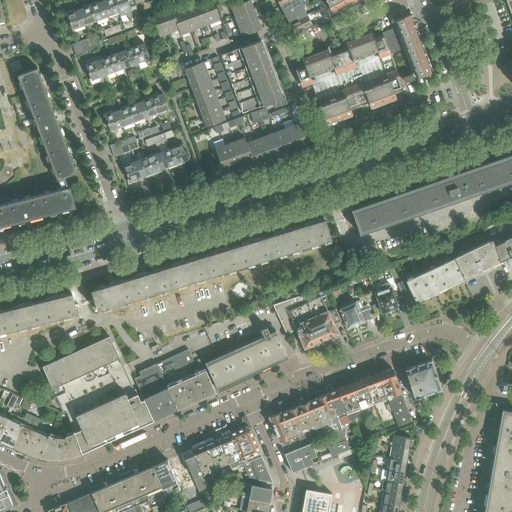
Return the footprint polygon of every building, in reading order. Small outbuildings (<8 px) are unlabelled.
[(119,12),(114,0),(104,0),(101,1),(107,16),(119,12)] [(130,8),(127,0),(114,0),(119,12),(130,8)] [(253,9),(251,4),(249,0),(247,0),(231,6),(235,16),(253,9)] [(303,6),(299,0),(291,0),(280,6),(285,15),(303,6)] [(325,0),(332,14),(342,9),(343,8),(351,4),(359,0),(325,0)] [(107,16),(101,1),(98,3),(97,1),(89,3),(96,21),(107,16)] [(220,20),(213,3),(213,1),(203,5),(210,23),(220,20)] [(96,21),(89,3),(81,6),(82,9),(78,10),(84,25),(96,21)] [(210,23),(203,5),(193,8),(200,27),(210,23)] [(289,24),(307,15),(303,6),(285,15),(289,24)] [(332,21),(324,6),(320,9),(326,20),(320,23),(321,26),(332,21)] [(200,27),(193,8),(183,12),(190,31),(200,27)] [(84,25),(78,10),(75,11),(74,9),(64,13),(66,16),(67,16),(72,29),(84,25)] [(257,19),(255,15),(253,9),(235,16),(238,26),(257,19)] [(179,29),(175,17),(175,15),(173,11),(173,10),(162,14),(169,33),(179,29)] [(190,31),(183,12),(178,14),(175,15),(175,17),(179,29),(180,34),(190,31)] [(169,33),(162,14),(152,18),(153,19),(159,36),(169,33)] [(411,14),(395,20),(396,22),(399,30),(403,40),(407,49),(410,59),(414,69),(415,72),(403,77),(405,83),(417,78),(433,72),(430,63),(426,53),(422,44),(419,34),(415,24),(411,14)] [(312,24),(307,15),(289,24),(294,34),(312,24)] [(261,29),(258,23),(257,19),(238,26),(242,36),(257,30),(261,29)] [(132,26),(130,21),(123,23),(125,29),(132,26)] [(121,31),(118,25),(111,28),(113,34),(121,31)] [(113,34),(111,28),(104,31),(106,36),(113,34)] [(136,35),(134,29),(126,32),(128,38),(136,35)] [(400,50),(392,29),(382,33),(383,36),(374,39),(372,33),(345,43),(348,49),(339,53),(346,70),(354,67),(352,61),(378,51),(381,57),(390,54),(400,50)] [(124,39),(122,34),(115,36),(117,42),(124,39)] [(98,41),(96,35),(89,38),(91,44),(98,41)] [(117,42),(115,36),(107,39),(109,45),(117,42)] [(74,50),(91,44),(89,38),(72,44),(74,50)] [(287,102),(285,97),(282,98),(260,40),(238,48),(249,79),(260,107),(272,102),(274,107),(287,102)] [(100,46),(98,41),(91,44),(93,49),(100,46)] [(149,58),(144,43),(132,47),(138,65),(146,62),(145,59),(149,58)] [(76,56),(93,49),(91,44),(74,50),(76,56)] [(138,65),(132,47),(120,52),(126,67),(130,65),(131,67),(138,65)] [(260,107),(249,79),(238,48),(220,55),(242,113),(260,107)] [(346,70),(339,53),(330,56),(328,49),(302,59),(304,65),(295,69),(302,87),(311,83),(309,77),(334,67),(337,74),(346,70)] [(389,80),(387,73),(396,70),(390,54),(381,57),(378,51),(352,61),(354,67),(346,70),(337,74),(334,67),(309,77),(311,83),(316,96),(320,106),(345,96),(343,90),(352,86),(361,83),(363,90),(389,80)] [(126,67),(120,52),(109,56),(115,73),(123,70),(122,68),(126,67)] [(115,73),(109,56),(97,60),(103,75),(107,74),(108,76),(115,73)] [(103,75),(97,60),(86,65),(91,79),(89,79),(91,82),(100,79),(99,77),(103,75)] [(21,68),(19,61),(10,64),(13,71),(21,68)] [(207,71),(203,61),(185,68),(185,69),(188,78),(207,71)] [(51,104),(44,86),(37,67),(17,75),(29,107),(31,106),(33,111),(51,104)] [(396,98),(393,91),(403,87),(396,70),(387,73),(389,80),(363,90),(361,83),(352,86),(358,104),(367,100),(370,107),(396,98)] [(210,81),(207,71),(188,78),(192,88),(210,81)] [(214,90),(210,81),(192,88),(196,97),(214,90)] [(358,104),(352,86),(343,90),(345,96),(320,106),(326,124),(352,114),(349,107),(358,104)] [(218,100),(214,90),(196,97),(199,107),(218,100)] [(168,109),(163,93),(159,95),(158,93),(150,96),(156,113),(168,109)] [(156,113),(150,96),(142,99),(143,101),(139,102),(145,117),(156,113)] [(221,109),(218,100),(199,107),(203,117),(221,109)] [(145,117),(139,102),(136,104),(135,102),(127,105),(133,122),(145,117)] [(65,140),(58,122),(51,104),(33,111),(31,111),(43,143),(45,143),(46,147),(65,140)] [(133,122),(127,105),(119,107),(120,110),(116,111),(121,126),(133,122)] [(270,118),(268,114),(266,108),(256,111),(260,122),(270,118)] [(225,120),(221,109),(203,117),(205,122),(206,127),(225,120)] [(121,126),(116,111),(113,112),(112,110),(102,114),(104,117),(105,117),(110,130),(121,126)] [(260,122),(256,111),(250,114),(254,124),(260,122)] [(311,140),(304,121),(294,125),(301,144),(307,142),(311,140)] [(170,127),(168,122),(161,124),(163,130),(170,127)] [(230,128),(227,122),(218,126),(220,132),(230,128)] [(301,144),(294,125),(284,129),(292,147),(301,144)] [(159,132),(157,126),(149,129),(151,134),(159,132)] [(151,134),(149,129),(142,132),(144,137),(151,134)] [(292,147),(284,129),(275,132),(282,151),(292,147)] [(174,136),(172,130),(164,133),(166,139),(174,136)] [(282,151),(275,132),(265,136),(272,155),(282,151)] [(162,140),(160,135),(152,137),(155,143),(162,140)] [(137,142),(134,136),(126,139),(128,145),(137,142)] [(272,155),(265,136),(255,140),(262,158),(272,155)] [(155,143),(152,137),(145,140),(147,146),(155,143)] [(250,157),(246,143),(244,138),(234,142),(241,160),(250,157)] [(112,151),(128,145),(126,139),(110,145),(112,151)] [(77,172),(72,159),(65,140),(46,147),(45,148),(57,180),(58,179),(64,177),(77,172)] [(262,158),(255,140),(246,143),(250,157),(252,162),(262,158)] [(139,147),(137,142),(128,145),(130,150),(139,147)] [(241,160),(234,142),(225,145),(232,164),(241,160)] [(188,159),(182,144),(170,148),(176,166),(184,163),(183,160),(188,159)] [(114,157),(130,150),(128,145),(112,151),(114,157)] [(232,164),(225,145),(215,149),(222,167),(232,164)] [(176,166),(170,148),(158,153),(164,168),(168,166),(169,168),(176,166)] [(164,168),(158,153),(147,157),(153,174),(161,171),(160,169),(164,168)] [(390,223),(502,184),(511,181),(511,156),(352,212),(360,234),(390,223)] [(153,174),(147,157),(135,161),(141,176),(145,175),(146,177),(153,174)] [(141,176),(135,161),(123,166),(129,180),(127,180),(129,183),(138,180),(137,178),(141,176)] [(42,216),(75,207),(70,187),(68,187),(64,177),(58,179),(62,189),(37,195),(42,216)] [(42,216),(37,195),(5,203),(10,224),(42,216)] [(0,226),(10,224),(5,203),(0,204),(0,226)] [(331,239),(325,219),(298,227),(304,247),(331,239)] [(304,247),(298,227),(266,237),(272,257),(304,247)] [(272,257),(266,237),(234,247),(240,266),(272,257)] [(510,256),(505,239),(504,237),(501,238),(502,241),(494,245),(500,261),(510,256)] [(500,262),(500,261),(494,245),(492,239),(454,257),(464,279),(492,265),(493,267),(499,265),(500,265),(499,262),(500,262)] [(240,266),(234,247),(203,256),(209,276),(240,266)] [(209,276),(203,256),(166,268),(172,287),(209,276)] [(464,279),(454,257),(406,280),(415,302),(464,279)] [(172,287),(166,268),(128,279),(134,299),(172,287)] [(134,299),(128,279),(91,291),(94,302),(95,304),(93,305),(94,309),(96,308),(97,310),(134,299)] [(334,286),(330,293),(336,297),(340,290),(334,286)] [(399,303),(395,292),(392,293),(390,287),(374,293),(381,312),(383,312),(385,313),(388,312),(389,310),(390,309),(397,306),(396,304),(399,303)] [(76,313),(71,293),(38,302),(43,322),(76,313)] [(333,324),(340,320),(341,320),(335,308),(331,310),(324,294),(307,302),(303,294),(273,305),(286,334),(294,330),(297,329),(305,347),(337,333),(333,324)] [(369,314),(369,308),(361,311),(359,308),(363,307),(361,300),(350,305),(349,302),(344,304),(345,306),(339,309),(347,328),(370,318),(369,314)] [(43,322),(38,302),(6,310),(11,330),(43,322)] [(0,332),(11,330),(6,310),(0,311),(0,332)] [(269,361),(277,358),(278,362),(287,358),(288,358),(275,330),(275,331),(269,333),(266,327),(261,329),(263,336),(218,357),(205,363),(206,365),(217,390),(218,390),(217,387),(268,363),(270,366),(270,365),(269,361)] [(143,398),(140,392),(135,394),(109,336),(43,366),(63,411),(66,412),(74,433),(81,453),(153,420),(143,398)] [(194,361),(188,349),(139,372),(141,375),(142,375),(148,372),(153,370),(158,381),(164,378),(162,374),(162,373),(173,368),(176,366),(177,369),(182,367),(186,365),(190,363),(194,361)] [(441,389),(431,360),(412,367),(412,366),(405,369),(414,398),(423,395),(430,392),(430,393),(441,389)] [(412,421),(402,397),(392,368),(378,374),(387,399),(390,405),(391,410),(398,427),(412,421)] [(153,370),(148,372),(153,383),(158,381),(153,370)] [(215,392),(205,370),(182,380),(188,396),(190,395),(193,402),(201,398),(215,392)] [(142,375),(141,375),(134,378),(139,389),(153,383),(148,372),(142,375)] [(387,399),(378,374),(364,379),(374,404),(387,399)] [(374,404),(364,379),(351,384),(360,409),(374,404)] [(188,396),(182,380),(168,387),(177,409),(193,402),(190,395),(188,396)] [(360,409),(351,384),(338,389),(348,414),(350,420),(362,415),(360,409)] [(177,409),(168,387),(143,398),(153,420),(177,409)] [(348,414),(338,389),(327,393),(337,418),(338,418),(348,414)] [(337,418),(327,393),(326,393),(323,394),(323,395),(318,397),(317,396),(316,396),(316,397),(316,398),(322,411),(316,413),(326,437),(333,434),(336,444),(328,447),(332,456),(338,454),(350,449),(338,418),(337,418)] [(10,413),(18,397),(12,394),(7,406),(10,408),(9,412),(10,413)] [(322,411),(316,398),(311,400),(316,413),(322,411)] [(25,399),(21,408),(27,411),(31,402),(25,399)] [(326,437),(316,413),(311,400),(299,405),(314,442),(326,437)] [(314,442),(299,405),(281,412),(286,425),(292,423),(302,447),(312,443),(314,442)] [(508,511),(509,510),(511,510),(511,411),(502,409),(483,511),(508,511)] [(302,447),(292,423),(286,425),(281,412),(269,417),(278,438),(284,453),(302,447)] [(0,440),(0,441),(1,440),(12,445),(24,419),(23,419),(10,413),(8,419),(0,416),(0,440)] [(24,419),(12,445),(26,451),(27,451),(29,453),(37,455),(44,457),(51,457),(59,457),(60,457),(61,438),(54,438),(49,436),(48,438),(35,432),(34,431),(39,421),(40,419),(27,413),(26,413),(23,419),(24,419)] [(260,452),(250,428),(245,426),(231,433),(242,460),(260,452)] [(81,453),(74,433),(64,437),(64,439),(61,438),(60,457),(66,457),(74,455),(81,453)] [(243,464),(242,460),(231,433),(217,438),(228,463),(231,469),(243,464)] [(408,450),(410,438),(394,435),(392,447),(408,450)] [(228,463),(217,438),(205,443),(217,471),(223,468),(222,465),(228,463)] [(217,471),(205,443),(192,449),(203,473),(209,471),(218,493),(227,489),(222,478),(220,479),(217,471)] [(310,458),(317,455),(312,443),(302,447),(284,453),(292,472),(313,464),(310,458)] [(406,461),(408,450),(392,447),(390,458),(406,461)] [(203,473),(192,449),(182,453),(193,478),(203,473)] [(339,458),(351,454),(350,449),(338,454),(339,458)] [(272,482),(260,452),(242,460),(243,464),(249,478),(272,482)] [(404,472),(406,461),(390,458),(388,469),(404,472)] [(178,484),(167,459),(164,461),(164,462),(153,467),(153,466),(152,466),(152,467),(164,494),(165,497),(180,490),(178,484)] [(164,494),(152,467),(122,480),(133,508),(164,494)] [(402,483),(404,472),(388,469),(386,480),(402,483)] [(0,509),(12,504),(0,475),(0,509)] [(123,511),(133,508),(122,480),(92,493),(92,492),(91,492),(99,511),(123,511)] [(400,495),(402,483),(386,480),(384,492),(400,495)] [(269,502),(271,488),(245,484),(245,488),(243,488),(242,496),(249,497),(249,498),(249,499),(269,502)] [(337,511),(339,506),(330,504),(332,494),(306,489),(301,511),(337,511)] [(99,511),(91,492),(67,503),(70,511),(99,511)] [(398,506),(400,495),(384,492),(382,503),(398,506)] [(258,511),(267,511),(269,502),(249,499),(249,498),(242,497),(240,509),(247,510),(258,511)] [(212,510),(222,505),(220,501),(210,505),(212,510)] [(397,511),(398,506),(382,503),(380,511),(397,511)]
